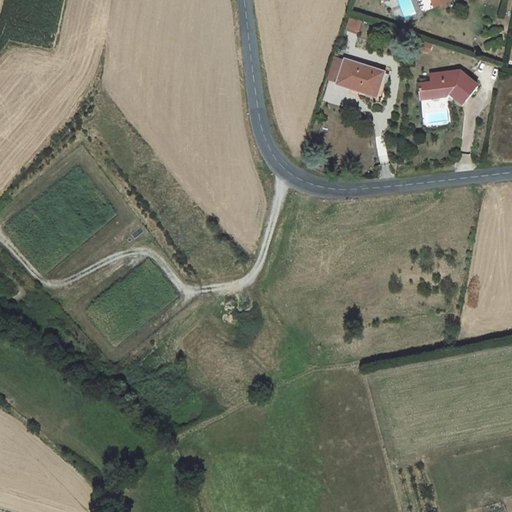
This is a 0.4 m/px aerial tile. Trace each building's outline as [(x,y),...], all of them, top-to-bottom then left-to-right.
[(358,34),(363,20),(350,16),(346,30),(358,34)] [(343,77),(351,54),(339,49),(331,73),(343,77)] [(365,84),(381,90),(388,67),(351,54),(343,77),(365,84)] [(464,72),(462,72),(462,66),(436,69),(437,79),(425,80),(426,92),(445,91),(446,88),(453,88),(455,86),(459,91),(467,97),(482,80),(467,67),(464,72)] [(307,168),(309,161),(302,156),(300,162),(307,168)]
